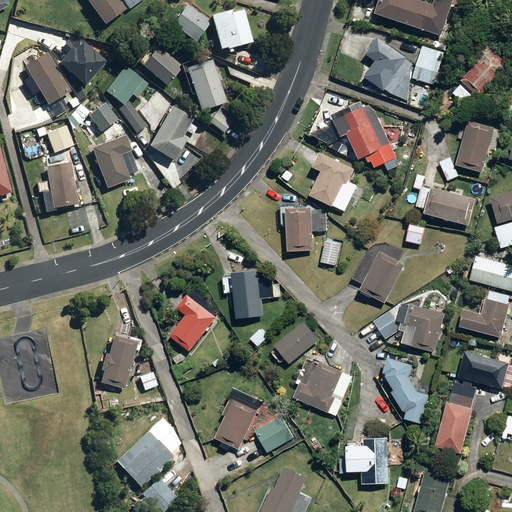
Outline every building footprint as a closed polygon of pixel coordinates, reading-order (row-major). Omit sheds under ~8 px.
[(85,0),(85,1),(102,24),(123,9),(117,0),(85,0)] [(120,0),(127,9),(139,0),(120,0)] [(377,0),(373,14),(428,32),(436,6),(418,0),(377,0)] [(170,24),(194,42),(209,22),(185,4),(170,24)] [(4,16),(11,18),(12,8),(6,6),(4,16)] [(209,15),(217,49),(224,48),(224,49),(250,42),(242,10),(225,14),(224,11),(209,15)] [(41,31),(16,24),(10,44),(36,51),(41,31)] [(59,63),(85,86),(107,61),(79,37),(73,44),(68,40),(62,48),(68,53),(59,63)] [(384,89),(391,94),(413,63),(377,38),(365,54),(375,61),(363,77),(383,91),(384,89)] [(453,93),(468,107),(477,96),(479,98),(508,66),(480,41),(469,53),(478,61),(460,81),(462,83),(453,93)] [(144,65),(169,85),(184,67),(160,47),(144,65)] [(25,67),(49,105),(62,97),(72,91),(48,53),(25,67)] [(412,78),(434,85),(441,60),(420,53),(412,78)] [(183,69),(198,112),(225,102),(210,59),(183,69)] [(103,91),(121,105),(130,94),(135,98),(146,84),(124,66),(103,91)] [(57,117),(70,109),(62,97),(49,105),(53,111),(57,117)] [(116,109),(135,134),(145,126),(127,101),(116,109)] [(101,132),(118,120),(106,103),(89,115),(101,132)] [(70,129),(72,131),(75,127),(77,128),(90,113),(79,104),(66,119),(70,129)] [(146,146),(171,161),(184,139),(181,137),(191,119),(169,106),(146,146)] [(207,122),(221,134),(234,117),(219,106),(207,122)] [(345,133),(358,160),(382,148),(362,107),(341,117),(348,131),(345,133)] [(475,181),(483,183),(486,173),(482,172),(494,129),(467,121),(455,166),(479,172),(477,179),(476,179),(475,181)] [(44,135),(52,153),(72,145),(64,126),(52,131),(49,125),(43,128),(42,126),(34,130),(37,137),(44,135)] [(89,148),(104,188),(128,179),(118,155),(129,151),(123,135),(89,148)] [(309,196),(332,207),(343,183),(347,185),(354,169),(318,153),(312,168),(320,171),(309,196)] [(0,197),(9,195),(0,158),(0,197)] [(439,162),(448,181),(458,176),(450,158),(439,162)] [(39,195),(42,213),(52,211),(52,208),(76,204),(73,190),(77,189),(76,179),(71,180),(68,162),(44,167),(48,193),(39,195)] [(423,214),(467,226),(474,200),(431,188),(430,190),(422,188),(422,187),(413,185),(407,204),(425,208),(423,214)] [(511,191),(489,198),(497,224),(511,219),(511,191)] [(284,209),(287,252),(312,251),(311,232),(327,232),(326,214),(321,214),(321,210),(311,210),(310,208),(284,209)] [(511,222),(494,227),(500,249),(511,245),(511,222)] [(405,241),(421,244),(424,228),(409,225),(405,241)] [(321,262),(335,265),(340,244),(325,240),(321,262)] [(487,255),(489,259),(494,258),(495,254),(492,251),(488,251),(487,255)] [(359,291),(384,304),(404,265),(379,252),(359,291)] [(468,280),(511,291),(511,266),(475,256),(468,280)] [(231,274),(235,319),(262,317),(258,272),(231,274)] [(459,327),(500,337),(508,305),(503,304),(505,293),(486,288),(483,299),(486,300),(482,316),(463,311),(459,327)] [(169,336),(188,352),(215,318),(186,295),(176,308),(185,316),(169,336)] [(411,347),(434,352),(440,329),(443,330),(444,325),(441,324),(444,314),(409,305),(408,306),(402,304),(397,323),(416,327),(411,347)] [(373,321),(385,339),(400,329),(388,311),(373,321)] [(303,322),(273,345),(287,363),(317,340),(303,322)] [(250,339),(257,346),(267,337),(260,330),(250,339)] [(98,383),(122,389),(133,350),(136,351),(139,340),(128,337),(127,340),(110,335),(105,354),(102,353),(98,370),(101,371),(98,383)] [(454,382),(452,392),(474,398),(477,387),(471,386),(472,381),(502,389),(508,364),(464,352),(458,377),(464,379),(462,384),(454,382)] [(293,399),(336,416),(352,376),(319,363),(318,363),(306,358),(296,384),(298,385),(293,399)] [(404,419),(420,424),(428,396),(417,392),(408,377),(412,365),(386,358),(380,380),(388,383),(393,392),(392,392),(402,411),(405,412),(404,419)] [(138,377),(143,391),(156,386),(151,372),(138,377)] [(433,396),(445,398),(446,392),(434,389),(433,396)] [(474,398),(452,392),(449,403),(446,403),(435,447),(460,453),(474,398)] [(214,439),(238,450),(257,411),(229,399),(222,416),(224,417),(214,439)] [(254,432),(266,453),(294,437),(282,416),(254,432)] [(120,468),(138,488),(154,473),(155,475),(160,469),(159,468),(171,457),(157,442),(160,439),(151,429),(132,447),(137,452),(120,468)] [(306,438),(317,451),(321,448),(311,435),(306,438)] [(361,472),(361,485),(388,484),(387,462),(390,462),(390,458),(387,457),(387,438),(363,439),(363,447),(346,447),(346,459),(339,459),(340,473),(361,472)] [(260,511),(305,511),(312,498),(300,493),(306,478),(283,468),(274,488),(271,487),(260,511)] [(414,511),(441,511),(450,476),(425,470),(423,476),(420,475),(418,481),(422,482),(414,511)] [(397,488),(405,489),(408,479),(399,477),(397,488)] [(157,478),(141,494),(158,511),(161,511),(176,498),(157,478)] [(390,496),(399,498),(401,490),(393,487),(390,496)]
